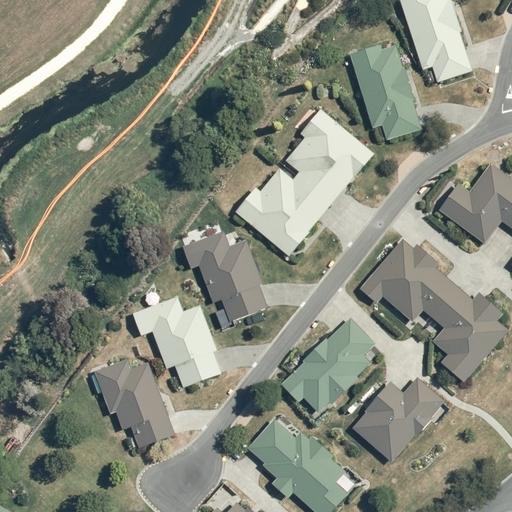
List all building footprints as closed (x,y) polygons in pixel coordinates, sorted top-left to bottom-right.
[(401,0),(424,72),(434,68),(439,83),(474,71),(450,0),(401,0)] [(382,45),(351,55),(373,131),(382,128),(386,141),(421,132),(397,46),(385,50),(382,45)] [(241,218),(291,260),(376,157),(325,109),(285,162),(299,172),(292,181),(280,170),(241,218)] [(471,191),(460,183),(440,212),(487,244),(504,222),(511,228),(511,178),(491,164),(471,191)] [(225,232),(184,248),(192,270),(199,266),(214,304),(222,300),(231,323),(269,309),(245,242),(232,248),(225,232)] [(474,299),(405,240),(367,284),(415,323),(426,312),(446,330),(435,343),(450,356),(441,366),(465,385),(510,332),(499,321),(506,314),(480,293),(474,299)] [(185,311),(179,297),(135,313),(142,337),(154,332),(168,371),(177,367),(186,390),(225,375),(202,306),(185,311)] [(377,345),(351,319),(282,385),(300,404),(305,399),(320,413),(372,365),(365,357),(377,345)] [(177,436),(151,362),(133,368),(130,359),(96,372),(117,435),(133,429),(142,450),(177,436)] [(405,394),(392,384),(354,429),(393,463),(446,401),(419,378),(405,394)] [(295,440),(274,420),(247,451),(315,511),(334,511),(349,493),(337,484),(348,471),(302,433),(295,440)] [(222,511),(218,508),(215,511),(248,511),(238,503),(231,511),(222,511)]
